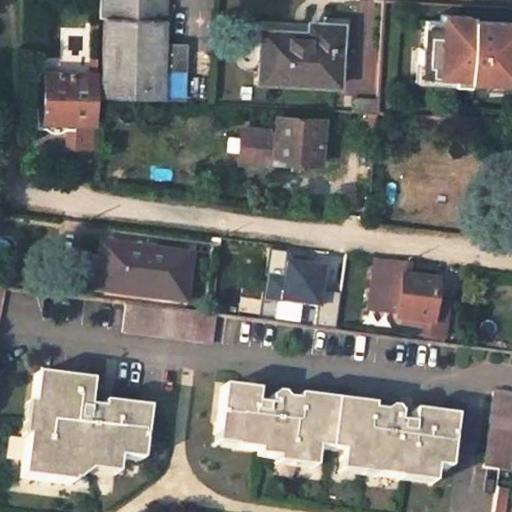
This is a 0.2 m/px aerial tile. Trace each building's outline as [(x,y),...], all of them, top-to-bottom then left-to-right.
[(102,19),(100,92),(183,95),(185,47),(163,45),(164,0),(100,0),(100,19),(102,19)] [(511,40),(511,33),(511,22),(468,20),(468,16),(439,14),(438,25),(419,24),(416,76),(442,77),(442,75),(509,79),(510,69),(511,69),(511,40)] [(261,30),(257,81),(337,86),(340,26),(310,24),(309,34),(261,30)] [(35,108),(34,128),(72,129),(73,121),(91,121),(92,74),(41,71),(41,107),(35,108)] [(374,113),(365,112),(363,130),(372,131),(374,113)] [(272,163),(272,160),(317,164),(321,119),(276,116),(275,131),(241,129),(238,161),(272,163)] [(99,244),(94,290),(183,301),(189,255),(99,244)] [(260,298),(327,306),(334,256),(279,250),(276,273),(264,272),(260,298)] [(440,344),(444,309),(431,307),(433,282),(401,278),(403,262),(373,258),(370,282),(375,282),(371,310),(396,313),(396,318),(429,323),(425,342),(440,344)] [(375,282),(370,282),(366,309),(371,310),(375,282)] [(123,331),(212,343),(216,315),(126,303),(123,331)] [(82,463),(109,466),(110,460),(117,461),(139,465),(147,410),(101,404),(100,410),(83,408),(86,389),(72,388),(73,379),(31,374),(28,403),(21,402),(17,434),(23,434),(17,477),(68,483),(68,481),(70,469),(82,463)] [(72,388),(86,389),(87,381),(73,379),(72,388)] [(371,407),(297,397),(296,411),(283,410),(283,405),(280,395),(274,395),(269,399),(255,397),(256,392),(221,387),(215,437),(234,439),(233,450),(255,452),(255,458),(274,460),(274,455),(313,459),(314,450),(338,453),(337,462),(376,467),(376,472),(400,475),(400,471),(433,475),(434,469),(448,470),(454,419),(412,413),(411,425),(397,423),(398,418),(394,411),(387,410),(383,415),(370,413),(371,407)] [(511,472),(511,464),(511,393),(495,392),(484,469),(511,472)] [(214,447),(233,450),(234,439),(215,437),(214,447)] [(313,459),(274,455),(274,460),(273,465),(311,470),(313,459)] [(87,473),(115,476),(117,461),(110,460),(109,466),(88,464),(87,473)] [(336,473),(374,478),(376,472),(376,467),(337,462),(336,473)] [(72,482),(87,473),(88,464),(82,463),(70,469),(68,481),(72,482)] [(433,475),(400,471),(400,475),(399,480),(432,485),(433,475)]
